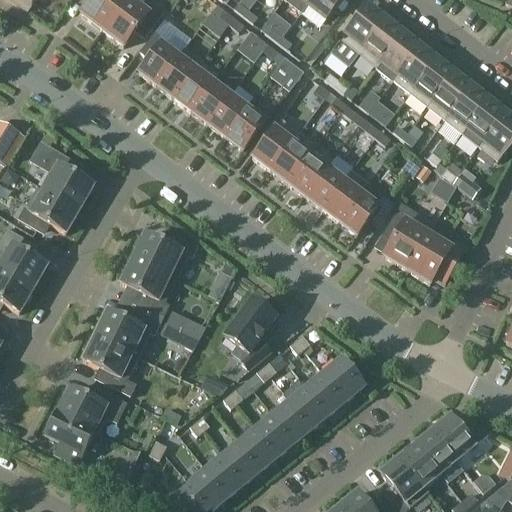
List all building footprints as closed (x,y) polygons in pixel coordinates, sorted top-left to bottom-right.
[(1,0),(26,15),(35,0),(1,0)] [(101,35),(126,2),(123,0),(93,0),(79,19),(101,35)] [(288,0),(286,3),(284,5),(301,18),(306,10),(314,0),(288,0)] [(314,0),(306,10),(307,11),(325,25),(344,0),(314,0)] [(126,2),(101,35),(123,52),(137,33),(147,40),(165,16),(147,2),(140,12),(126,2)] [(239,8),(234,14),(243,21),(248,15),(239,8)] [(233,22),(224,14),(217,9),(202,29),(219,42),(228,30),(228,29),(233,22)] [(384,25),(366,11),(357,23),(343,41),(330,58),(348,71),(357,59),(384,25)] [(248,15),(243,21),(252,28),(257,22),(248,15)] [(357,23),(350,18),(336,35),(343,41),(357,23)] [(228,29),(228,30),(238,38),(243,30),(233,22),(228,29)] [(384,25),(357,59),(376,73),(377,72),(381,68),(402,39),(384,25)] [(282,41),(272,34),(268,40),(277,47),(282,41)] [(148,64),(138,78),(155,91),(177,61),(180,57),(154,38),(139,58),(148,64)] [(402,39),(381,68),(377,72),(376,73),(392,86),(396,80),(419,52),(402,39)] [(282,41),(277,47),(286,55),(291,49),(282,41)] [(261,57),(266,50),(256,43),(251,49),(261,57)] [(266,50),(261,57),(271,65),(276,58),(266,50)] [(419,52),(396,80),(392,86),(410,99),(436,65),(419,52)] [(177,61),(155,91),(173,104),(195,74),(195,75),(202,66),(184,53),(180,57),(177,61)] [(283,63),(278,70),(288,78),(293,71),(283,63)] [(453,79),(436,65),(410,99),(427,113),(453,79)] [(195,75),(195,74),(173,104),(190,117),(212,87),(195,75)] [(329,78),(324,84),(334,92),(338,85),(329,78)] [(471,92),(453,79),(427,113),(444,126),(471,92)] [(338,85),(334,92),(343,99),(348,92),(338,85)] [(229,100),(212,87),(190,117),(207,130),(229,100)] [(319,89),(313,96),(323,104),(329,97),(319,89)] [(343,99),(351,105),(358,95),(350,89),(348,92),(343,99)] [(488,106),(471,92),(444,126),(462,140),(466,134),(488,106)] [(229,100),(207,130),(224,143),(247,113),(229,100)] [(340,118),(345,112),(335,103),(329,110),(340,118)] [(364,105),(359,111),(368,118),(373,112),(364,105)] [(466,134),(462,140),(477,152),(482,146),(503,117),(488,106),(466,134)] [(345,112),(340,118),(350,126),(355,119),(345,112)] [(373,112),(368,118),(377,125),(382,119),(373,112)] [(247,113),(224,143),(242,156),(264,126),(247,113)] [(511,124),(503,117),(482,146),(477,152),(497,167),(511,147),(511,124)] [(299,137),(281,123),(252,163),(269,176),(292,147),(299,137)] [(0,126),(0,167),(5,171),(23,140),(0,126)] [(370,129),(364,136),(374,144),(380,137),(370,129)] [(407,138),(398,131),(393,137),(402,144),(407,138)] [(380,137),(374,144),(377,146),(384,151),(390,144),(383,139),(380,137)] [(416,146),(407,138),(402,144),(411,152),(416,146)] [(309,160),(292,147),(269,176),(287,189),(309,160)] [(78,169),(52,154),(41,173),(51,179),(42,195),(79,215),(93,191),(72,179),(78,169)] [(432,158),(427,164),(437,171),(441,165),(432,158)] [(326,173),(309,160),(287,189),(304,202),(326,173)] [(423,171),(415,181),(423,187),(431,176),(423,171)] [(343,186),(326,173),(304,202),(321,215),(343,186)] [(447,174),(442,180),(451,188),(456,182),(447,174)] [(343,186),(321,215),(338,228),(360,199),(343,186)] [(472,186),(463,197),(471,203),(479,192),(472,186)] [(360,199),(338,228),(356,241),(367,226),(376,232),(394,209),(385,202),(383,204),(366,191),(360,199)] [(24,213),(17,224),(39,237),(45,226),(65,238),(79,215),(42,195),(30,216),(24,213)] [(384,259),(383,261),(406,275),(427,240),(434,230),(434,228),(401,208),(400,209),(385,234),(395,241),(384,259)] [(1,242),(0,243),(0,255),(4,257),(0,263),(0,274),(33,294),(46,270),(31,261),(26,258),(32,248),(6,233),(1,242)] [(142,240),(130,263),(176,284),(187,263),(187,262),(192,264),(198,252),(165,236),(161,245),(143,236),(142,240)] [(427,240),(406,275),(414,280),(429,289),(432,284),(437,277),(442,269),(452,275),(467,250),(468,249),(449,237),(448,238),(442,249),(427,240)] [(130,263),(118,288),(125,291),(126,292),(138,297),(133,308),(163,322),(169,310),(165,308),(176,284),(130,263)] [(0,306),(3,308),(19,317),(32,295),(33,294),(0,274),(0,306)] [(232,282),(220,276),(216,283),(228,289),(232,282)] [(249,376),(271,358),(262,347),(259,345),(275,323),(252,305),(224,342),(237,352),(234,356),(242,363),(240,365),(249,376)] [(106,316),(94,341),(138,362),(150,339),(154,341),(160,329),(133,316),(128,327),(106,316)] [(205,332),(193,326),(187,338),(199,344),(205,332)] [(181,350),(193,356),(199,344),(187,338),(181,350)] [(94,341),(82,365),(104,376),(98,387),(130,402),(136,390),(127,386),(138,362),(94,341)] [(309,350),(302,341),(295,346),(303,355),(309,350)] [(303,355),(295,346),(289,351),(297,360),(303,355)] [(341,364),(322,380),(344,408),(364,392),(341,364)] [(276,377),(268,368),(262,373),(270,383),(276,377)] [(262,373),(256,378),(263,388),(270,383),(262,373)] [(205,379),(200,391),(219,400),(227,393),(229,390),(205,379)] [(344,408),(322,380),(305,394),(328,421),(344,408)] [(90,404),(69,394),(56,419),(94,437),(98,439),(106,423),(117,429),(126,408),(95,393),(90,404)] [(305,394),(289,407),(311,435),(328,421),(305,394)] [(235,395),(229,400),(236,410),(242,405),(235,395)] [(236,410),(229,400),(222,406),(230,415),(236,410)] [(311,435),(289,407),(272,420),(295,448),(311,435)] [(165,413),(161,421),(176,428),(180,420),(165,413)] [(50,431),(45,443),(70,455),(65,464),(78,470),(94,437),(56,419),(52,417),(46,429),(50,431)] [(295,448),(272,420),(256,434),(278,461),(295,448)] [(450,421),(431,436),(457,468),(475,453),(474,451),(490,438),(474,429),(463,438),(450,421)] [(209,432),(201,423),(195,428),(203,437),(209,432)] [(195,428),(189,433),(197,442),(203,437),(195,428)] [(256,434),(240,447),(262,475),(278,461),(256,434)] [(431,436),(415,449),(441,481),(442,480),(457,468),(431,436)] [(165,448),(155,443),(151,450),(161,455),(165,448)] [(240,447),(223,461),(246,488),(262,475),(240,447)] [(415,449),(399,462),(425,494),(441,481),(415,449)] [(151,450),(147,457),(158,462),(161,455),(151,450)] [(134,456),(121,484),(132,489),(146,462),(134,456)] [(510,484),(511,480),(511,457),(510,457),(499,479),(510,484)] [(223,461),(207,474),(229,502),(246,488),(223,461)] [(399,462),(380,478),(390,490),(382,497),(393,511),(410,511),(429,498),(425,494),(399,462)] [(216,511),(229,502),(207,474),(190,488),(210,511),(216,511)] [(262,495),(267,504),(286,493),(281,484),(262,495)] [(210,511),(190,488),(171,504),(177,511),(210,511)] [(511,497),(502,491),(497,498),(508,506),(511,500),(511,497)] [(357,497),(338,511),(382,511),(379,507),(373,511),(368,511),(363,505),(357,497)] [(465,511),(467,511),(477,505),(471,498),(461,506),(465,511)]
